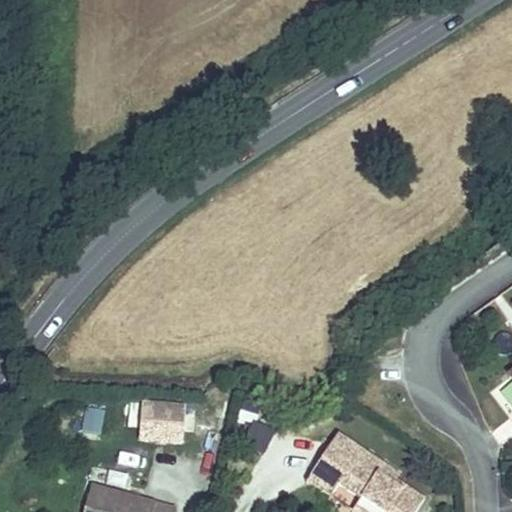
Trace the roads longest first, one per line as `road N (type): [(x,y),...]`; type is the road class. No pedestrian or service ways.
road 1 (secondary): [(0,385),(65,288),(129,223),(478,0)]
road 2 (residential): [(484,511),(480,456),(435,411),(420,350),(430,323),(511,267)]
